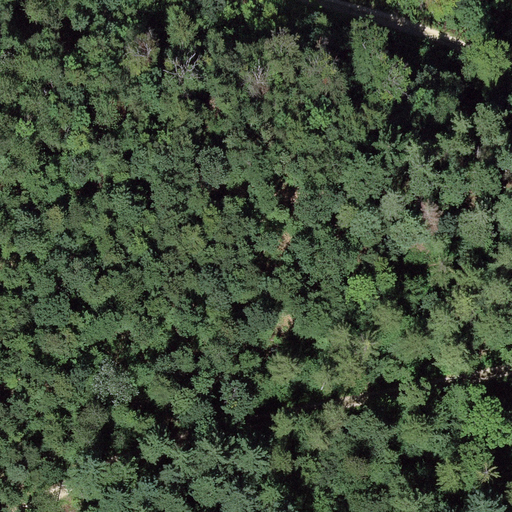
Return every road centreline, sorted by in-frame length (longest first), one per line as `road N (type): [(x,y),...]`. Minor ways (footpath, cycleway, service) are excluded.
road 1 (track): [(511,342),(265,208),(204,201),(0,207)]
road 2 (track): [(266,426),(453,251),(511,241)]
road 3 (track): [(511,361),(266,426)]
road 4 (track): [(266,426),(30,511)]
road 5 (track): [(511,66),(350,0)]
